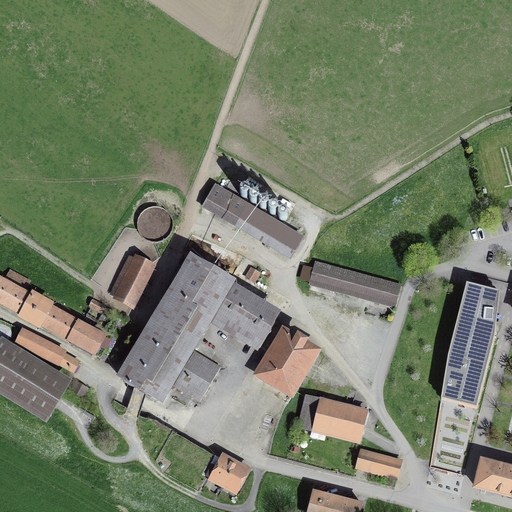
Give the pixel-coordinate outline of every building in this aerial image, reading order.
[(290,259),(302,238),(215,187),(203,208),(290,259)] [(249,196),(250,193),(248,189),(244,188),(241,190),(240,194),(241,197),(245,198),(249,196)] [(258,202),(259,199),(258,195),(254,194),(250,195),(249,199),(250,203),(254,204),(258,202)] [(267,208),(269,205),(268,201),(264,199),(260,200),(259,204),(260,208),(263,209),(267,208)] [(277,213),(278,210),(276,206),(273,205),(269,207),(268,210),(270,214),(274,215),(277,213)] [(156,243),(163,241),(169,237),(173,230),(173,222),(170,215),(165,210),(158,207),(150,208),(144,211),(139,217),(137,224),(138,232),(142,238),(149,242),(156,243)] [(286,220),(288,216),(287,213),(283,211),(279,212),(278,215),(279,219),(282,221),(286,220)] [(191,272),(124,382),(140,392),(156,401),(167,383),(200,402),(220,368),(188,349),(207,316),(260,348),(275,322),(241,302),(246,293),(225,280),(227,277),(201,262),(199,265),(188,258),(182,267),(191,272)] [(136,260),(116,298),(133,307),(152,269),(136,260)] [(316,263),(310,285),(395,307),(401,286),(316,263)] [(251,270),(246,278),(254,282),(258,274),(251,270)] [(0,302),(22,314),(22,315),(93,354),(98,345),(105,349),(110,341),(32,297),(0,279),(0,302)] [(476,409),(495,337),(499,293),(467,284),(448,357),(441,400),(476,409)] [(91,307),(110,317),(113,311),(94,301),(91,307)] [(64,355),(65,353),(23,331),(17,344),(58,365),(59,363),(73,372),(78,363),(64,355)] [(264,364),(258,375),(291,396),(317,353),(283,333),(270,355),(266,353),(261,362),(264,364)] [(66,384),(2,345),(0,348),(0,388),(46,416),(66,384)] [(76,382),(69,393),(82,400),(88,390),(76,382)] [(307,398),(299,427),(358,442),(366,413),(307,398)] [(356,467),(397,478),(401,463),(361,452),(356,467)] [(222,483),(221,486),(234,493),(245,472),(220,459),(211,476),(222,483)] [(511,469),(482,462),(476,488),(511,497),(511,469)] [(360,511),(362,505),(313,492),(307,511),(360,511)]
